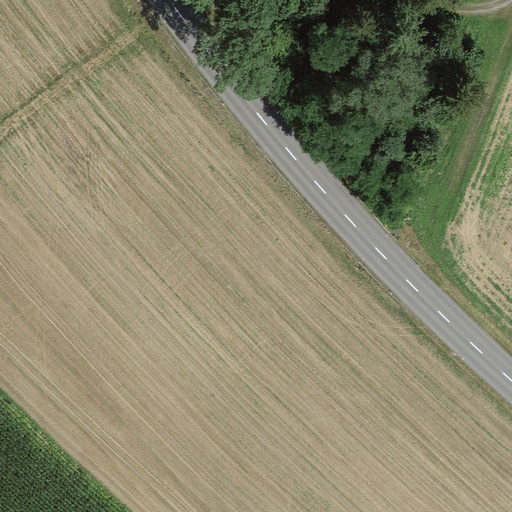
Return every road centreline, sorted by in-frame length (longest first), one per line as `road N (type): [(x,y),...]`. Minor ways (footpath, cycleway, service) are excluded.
road 1 (tertiary): [(511,380),(364,236),(170,0)]
road 2 (track): [(0,132),(170,0)]
